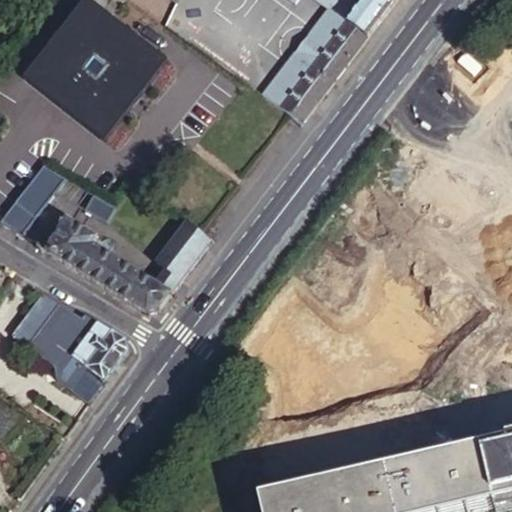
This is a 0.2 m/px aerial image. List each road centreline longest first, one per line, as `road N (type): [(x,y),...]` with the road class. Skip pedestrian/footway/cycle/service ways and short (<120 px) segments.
road 1 (secondary): [(175,353),(444,0)]
road 2 (residential): [(0,245),(175,353)]
road 3 (secondary): [(59,511),(175,353)]
